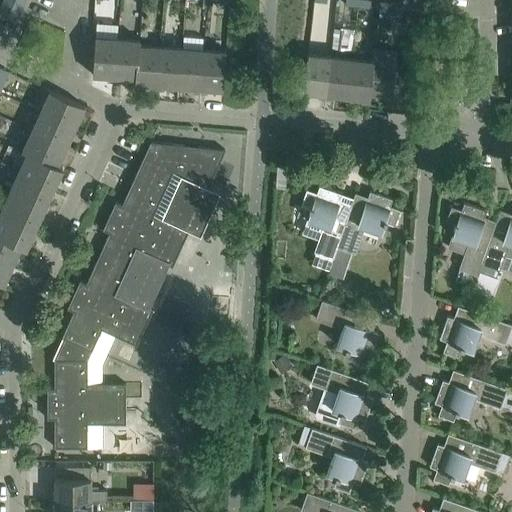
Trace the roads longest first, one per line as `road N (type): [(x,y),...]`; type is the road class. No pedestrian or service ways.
road 1 (residential): [(13,511),(13,326),(114,105)]
road 2 (residential): [(423,181),(397,511)]
road 3 (residential): [(114,105),(427,131)]
road 4 (residential): [(459,133),(481,115),(486,94),(483,0)]
road 5 (residential): [(0,53),(114,105)]
